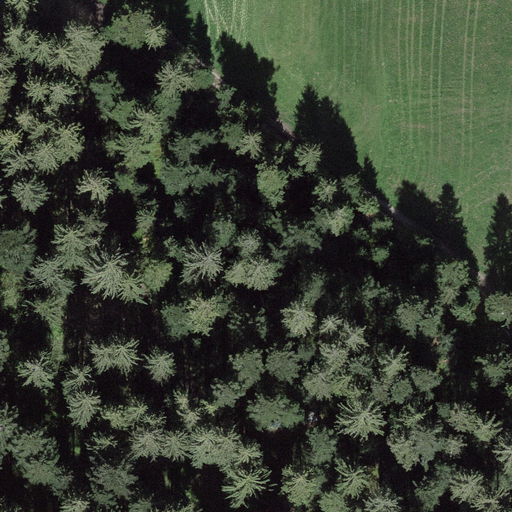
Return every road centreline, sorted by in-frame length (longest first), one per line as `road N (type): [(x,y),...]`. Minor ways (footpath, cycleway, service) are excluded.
road 1 (track): [(281,511),(119,260),(82,101),(106,47)]
road 2 (track): [(153,35),(430,245),(511,331)]
road 3 (track): [(153,35),(0,7)]
